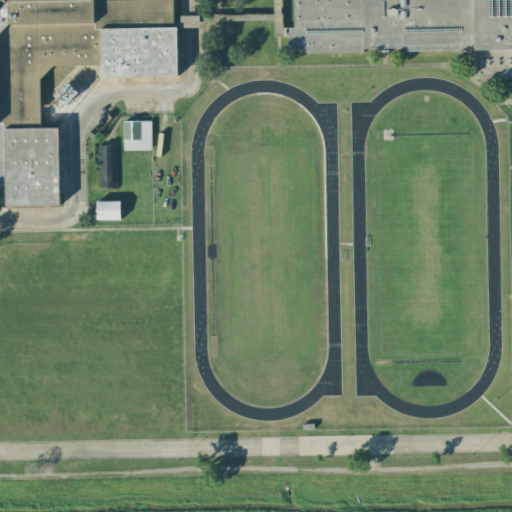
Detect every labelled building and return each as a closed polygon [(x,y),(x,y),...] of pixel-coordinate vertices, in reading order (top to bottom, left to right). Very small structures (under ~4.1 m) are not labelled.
[(174,0),(175,25),(180,25),(182,75),(104,77),(104,63),(58,64),(41,81),(42,129),(61,129),(62,204),(13,205),(13,184),(0,184),(0,0),(174,0)] [(511,77),(477,78),(477,48),(466,48),(466,51),(407,52),(407,49),(367,50),(367,53),(309,54),(309,51),(299,51),(298,0),(511,0),(511,77)] [(53,94),(68,108),(82,93),(67,80),(53,94)] [(151,150),(151,121),(123,121),(123,150),(151,150)] [(115,145),(97,146),(98,189),(116,188),(115,145)] [(96,202),(96,220),(120,220),(120,201),(96,202)]
